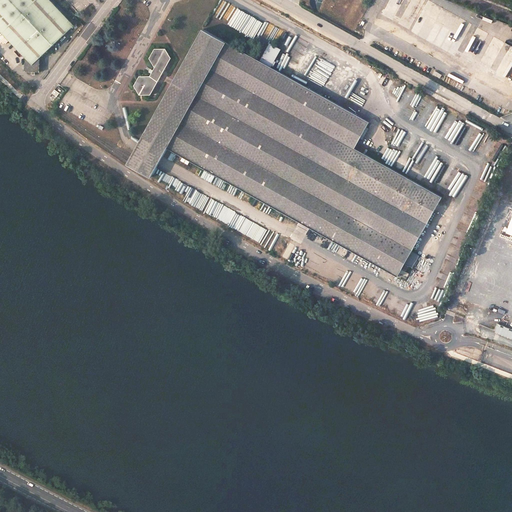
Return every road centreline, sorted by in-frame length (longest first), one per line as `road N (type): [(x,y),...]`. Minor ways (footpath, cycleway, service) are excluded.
road 1 (unknown): [(111,93),(128,133),(189,174),(395,293),(429,286),(475,175),(399,122),(348,62),(246,0)]
road 2 (unclassified): [(416,334),(185,212),(34,106)]
road 3 (residential): [(34,106),(113,0)]
